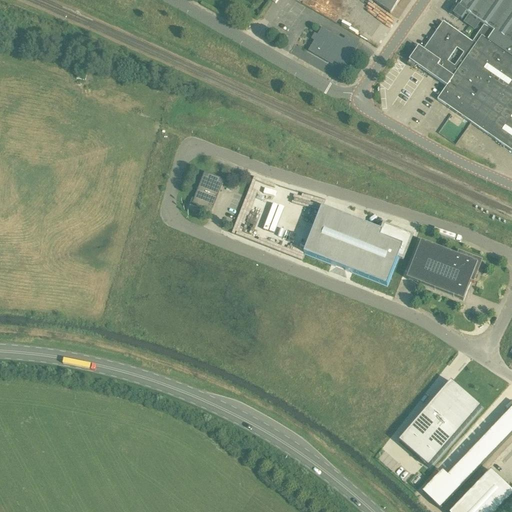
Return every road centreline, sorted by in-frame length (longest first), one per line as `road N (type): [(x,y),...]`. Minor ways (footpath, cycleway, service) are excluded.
road 1 (unclassified): [(486,361),(409,314),(178,224),(171,189),(182,158),(196,146),(511,256)]
road 2 (primary): [(372,511),(301,454),(202,399),(94,363),(0,352)]
road 3 (unclassified): [(361,94),(328,88),(174,0)]
road 4 (unclassified): [(511,184),(379,118),(361,94)]
